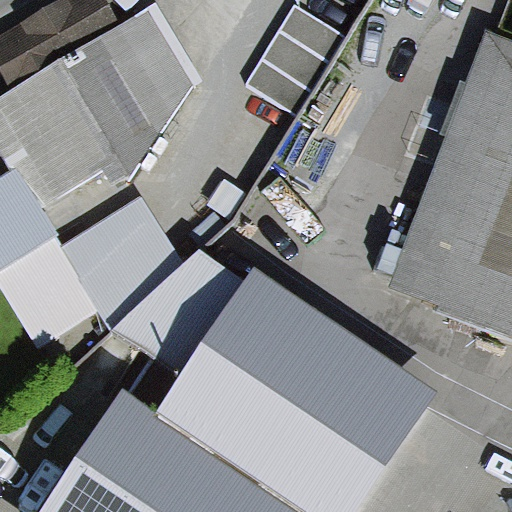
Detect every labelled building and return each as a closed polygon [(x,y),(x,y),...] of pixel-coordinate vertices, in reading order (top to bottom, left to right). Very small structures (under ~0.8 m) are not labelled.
[(102,0),(71,0),(0,42),(0,79),(10,97),(121,31),(102,0)] [(248,90),(300,122),(349,41),(296,10),(248,90)] [(121,31),(10,97),(0,103),(0,158),(13,180),(17,178),(40,218),(103,181),(113,198),(132,187),(194,92),(148,15),(121,31)] [(511,48),(487,38),(386,298),(511,346),(511,48)] [(13,180),(0,187),(0,291),(40,353),(99,318),(110,336),(185,268),(142,200),(62,252),(40,218),(17,178),(13,180)] [(50,511),(367,511),(439,406),(201,260),(112,341),(150,365),(50,511)]
